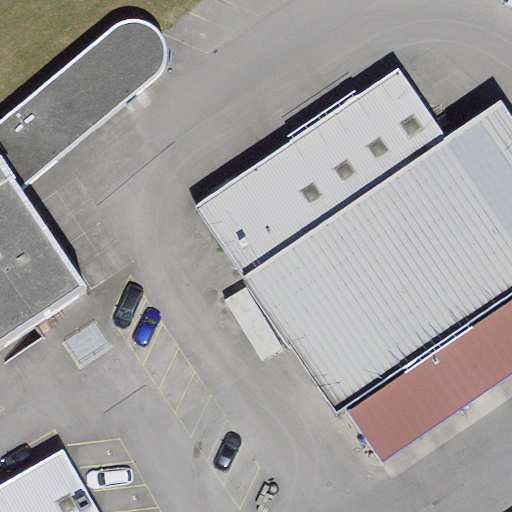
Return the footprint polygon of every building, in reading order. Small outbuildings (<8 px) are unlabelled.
[(0,345),(88,290),(17,190),(159,77),(166,62),(165,41),(153,29),(133,23),(115,28),(0,122),(0,345)] [(190,222),(243,296),(445,158),(394,88),(190,222)] [(343,426),(511,309),(511,141),(499,122),(445,158),(243,296),(336,431),(343,426)] [(511,309),(343,426),(378,478),(511,388),(511,309)] [(96,511),(63,454),(0,490),(0,511),(96,511)]
